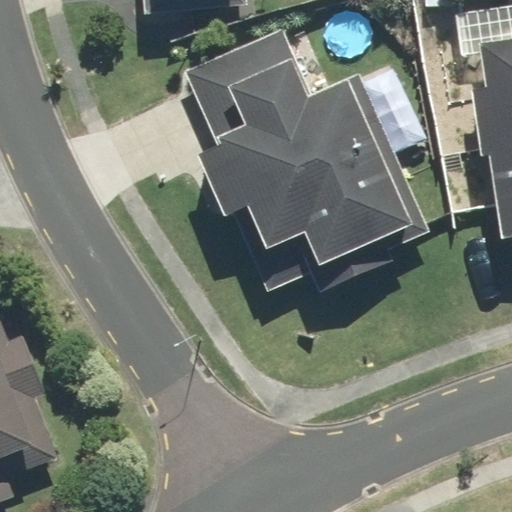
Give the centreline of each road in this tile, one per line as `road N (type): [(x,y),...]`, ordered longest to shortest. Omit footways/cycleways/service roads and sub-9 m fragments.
road 1 (residential): [(0,55),(43,172),(259,511)]
road 2 (residential): [(261,511),(511,405)]
